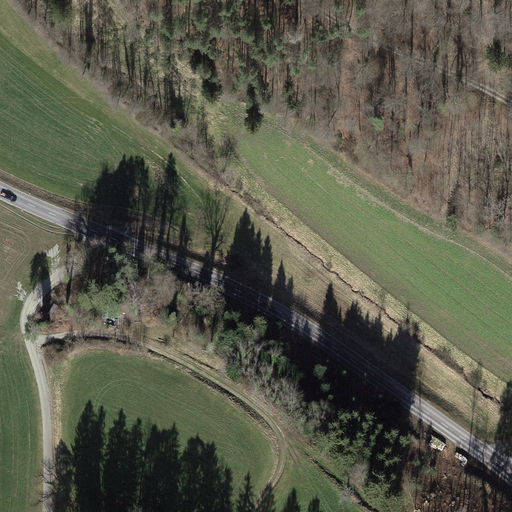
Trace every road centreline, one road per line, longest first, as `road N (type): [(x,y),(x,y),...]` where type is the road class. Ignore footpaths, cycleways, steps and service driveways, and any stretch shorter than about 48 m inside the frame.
road 1 (tertiary): [(0,190),(292,321),(511,475)]
road 2 (track): [(32,340),(127,338),(232,393),(276,428),(284,453),(281,474),(252,511)]
road 3 (track): [(306,0),(511,104)]
road 4 (track): [(49,511),(48,401),(32,340)]
road 5 (track): [(32,340),(24,324),(33,298),(93,233)]
